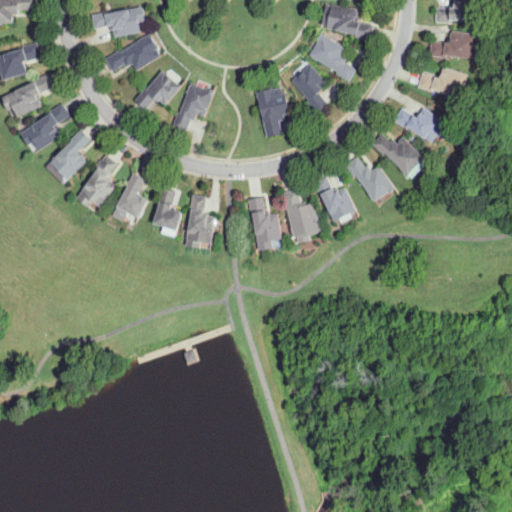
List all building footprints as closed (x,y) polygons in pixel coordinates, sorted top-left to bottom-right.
[(0,23),(0,0),(33,0),(34,9),(20,10),(20,14),(14,14),(14,23),(0,23)] [(452,22),(448,22),(436,22),(437,8),(451,8),(451,0),(479,0),(479,19),(453,18),(452,22)] [(373,39),(356,36),(357,33),(328,28),(329,25),(323,24),(327,4),(333,5),(359,9),(358,16),(360,16),(359,22),(375,24),(373,39)] [(117,37),(115,29),(113,30),(112,25),(96,28),(93,14),(108,11),(109,13),(144,6),(147,21),(140,22),(142,32),(117,37)] [(475,57),(447,53),(446,57),(430,55),(433,40),(448,43),(450,30),(478,34),(475,57)] [(350,82),(337,73),(338,72),(312,55),(321,41),(318,39),(322,33),(347,48),(343,55),(348,58),(346,62),(358,69),(350,82)] [(138,71),(133,63),(128,67),(126,63),(114,70),(106,58),(120,50),(121,52),(152,34),(160,47),(158,48),(162,56),(138,71)] [(4,80),(0,64),(0,55),(23,49),(22,46),(38,42),(42,57),(26,61),(29,73),(4,80)] [(318,113),(308,101),(310,100),(294,80),(312,64),(329,84),(320,91),(329,103),(318,113)] [(462,98),(435,89),(434,92),(419,87),(424,72),(441,78),(445,67),(470,75),(462,98)] [(148,109),(136,100),(146,88),(148,89),(164,70),(183,85),(167,105),(158,97),(148,109)] [(20,117),(15,107),(9,110),(3,98),(36,83),(34,80),(48,74),(54,87),(40,93),(42,98),(41,99),(44,106),(20,117)] [(188,132),(173,127),(179,112),(181,113),(192,83),(208,89),(209,87),(216,90),(206,117),(198,114),(196,120),(193,119),(188,132)] [(268,137),(265,122),(258,92),(273,89),(274,95),(287,92),(292,113),(285,114),(287,119),(280,121),(283,133),(268,137)] [(41,150),(36,141),(30,145),(22,133),(51,115),(49,112),(64,103),(71,115),(58,124),(61,128),(59,129),(63,136),(41,150)] [(434,143),(411,128),(410,129),(396,120),(403,108),(419,118),(425,108),(447,122),(434,143)] [(64,184),(48,167),(74,142),(72,139),(83,129),(93,139),(80,152),(88,161),(64,184)] [(408,175),(386,153),(384,154),(374,144),(384,134),(391,141),(394,139),(398,143),(405,137),(427,159),(422,165),(420,163),(408,175)] [(90,207),(78,198),(100,168),(97,166),(102,159),(103,160),(108,154),(119,162),(110,176),(114,179),(112,181),(118,186),(102,207),(94,201),(90,207)] [(376,202),(357,176),(355,177),(346,165),(358,156),(366,167),(369,165),(373,170),(380,165),(398,188),(391,194),(389,192),(376,202)] [(140,218),(119,207),(129,187),(127,186),(134,172),(148,179),(139,196),(141,196),(141,195),(150,200),(140,218)] [(335,223),(322,196),(321,196),(314,182),(328,176),(336,192),(347,187),(358,212),(335,223)] [(178,231),(155,223),(162,203),(159,201),(164,187),(178,192),(172,209),(175,211),(177,210),(182,211),(182,212),(184,213),(178,231)] [(300,243),(298,236),(295,236),(288,208),(287,209),(283,193),(299,189),(303,206),(315,203),(322,232),(312,235),(313,239),(300,243)] [(202,248),(187,246),(193,211),(191,210),(194,194),(208,197),(206,213),(210,213),(209,216),(217,217),(213,243),(203,242),(202,248)] [(260,250),(255,214),(252,214),(250,199),(264,197),(266,211),(270,210),(271,215),(273,215),(273,214),(276,213),(276,214),(279,214),(283,239),(273,240),(274,248),(260,250)] [(195,348),(198,358),(189,361),(185,351),(195,348)]
